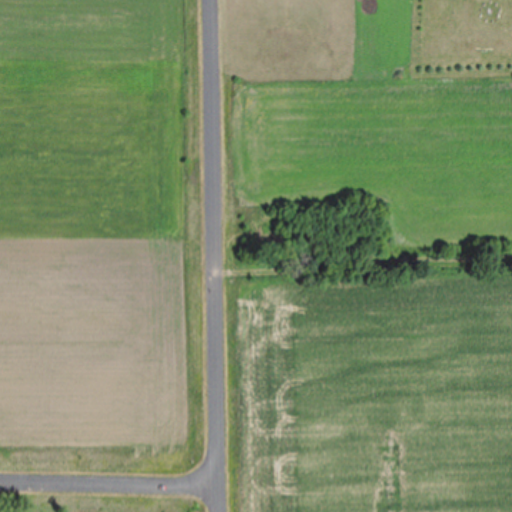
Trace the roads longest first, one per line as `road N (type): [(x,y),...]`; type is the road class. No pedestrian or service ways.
road 1 (residential): [(208,0),(219,511)]
road 2 (residential): [(0,473),(217,481)]
